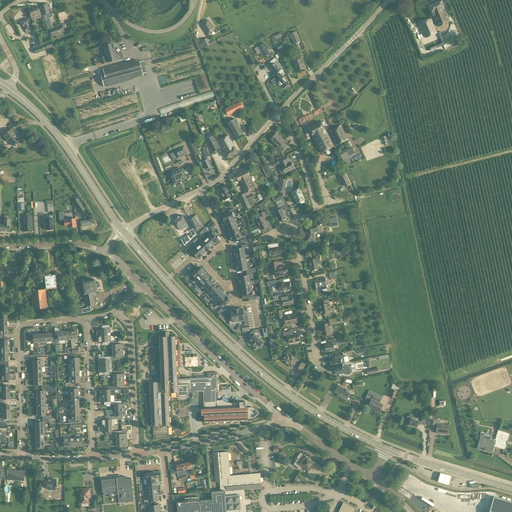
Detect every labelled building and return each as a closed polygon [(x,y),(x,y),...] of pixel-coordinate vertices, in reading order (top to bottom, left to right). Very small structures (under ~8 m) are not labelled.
[(441,1),(429,6),(437,26),(449,22),(441,1)] [(49,11),(47,4),(40,6),(44,20),(45,20),(45,19),(50,18),(53,16),(51,10),(49,11)] [(32,19),(41,16),(37,7),(29,10),(32,19)] [(32,28),(29,19),(21,22),(25,31),(25,30),(26,33),(33,31),(32,28)] [(437,33),(440,32),(438,28),(435,29),(431,19),(419,24),(425,38),(437,33)] [(215,29),(208,20),(201,25),(207,34),(215,29)] [(64,24),(61,25),(50,30),(52,36),(63,31),(62,28),(65,27),(64,24)] [(291,38),(294,44),(300,41),(296,32),(289,34),(291,39),(291,38)] [(210,45),(207,38),(200,41),(201,43),(198,45),(200,49),(210,45)] [(113,44),(103,46),(106,56),(100,57),(102,64),(123,59),(121,52),(115,54),(113,44)] [(45,50),(43,46),(33,49),(35,54),(45,50)] [(297,71),(305,68),(300,57),(292,60),(297,71)] [(273,64),(271,66),(276,71),(277,70),(279,72),(284,68),(275,58),(271,61),(273,64)] [(103,69),(104,74),(101,75),(104,87),(143,77),(142,74),(146,73),(143,61),(139,62),(139,61),(103,69)] [(276,79),(278,82),(284,88),(289,84),(283,78),(283,77),(281,75),(276,79)] [(135,85),(123,89),(125,95),(141,90),(140,88),(136,89),(135,85)] [(228,116),(243,108),(239,102),(224,109),(228,116)] [(228,118),(225,120),(227,124),(226,124),(230,129),(235,138),(240,135),(241,135),(242,135),(242,134),(243,133),(235,119),(230,122),(228,118)] [(309,129),(314,139),(326,133),(323,127),(323,126),(326,125),(324,121),(309,129)] [(336,145),(348,139),(341,126),(329,131),(336,145)] [(20,139),(11,129),(4,136),(13,146),(20,139)] [(285,141),(276,133),(270,140),(277,146),(276,148),(281,153),(286,147),(283,143),(285,141)] [(333,147),(326,133),(314,139),(321,153),(333,147)] [(216,142),(214,138),(212,136),(205,140),(212,153),(219,148),(216,142)] [(227,136),(221,139),(218,141),(227,158),(237,153),(227,136)] [(119,143),(113,147),(116,150),(115,151),(118,157),(124,153),(123,153),(125,152),(119,143)] [(174,152),(170,154),(173,160),(177,158),(177,159),(186,155),(183,147),(174,151),(174,152)] [(202,162),(206,169),(211,166),(208,160),(211,159),(209,155),(210,154),(207,150),(207,149),(205,150),(203,151),(205,155),(204,156),(205,158),(204,159),(205,160),(202,162)] [(341,158),(346,166),(349,164),(343,152),(339,154),(341,158)] [(282,161),(279,162),(282,166),(281,167),(284,173),(285,173),(288,172),(288,171),(293,168),(293,167),(293,166),(292,164),(291,163),(290,162),(289,163),(288,161),(289,160),(287,156),(281,159),(282,161)] [(142,164),(136,166),(140,176),(150,172),(147,163),(148,162),(147,158),(141,160),(142,164)] [(124,166),(115,172),(118,177),(122,175),(123,176),(128,173),(124,166)] [(174,184),(175,183),(179,181),(179,182),(182,181),(182,180),(186,178),(182,169),(171,174),(170,174),(170,175),(174,183),(174,184)] [(246,198),(244,193),(255,188),(247,170),(235,175),(244,193),(238,196),(245,210),(250,208),(255,206),(251,196),(246,198)] [(340,176),(345,187),(352,184),(346,173),(340,176)] [(160,177),(149,181),(151,188),(155,187),(155,188),(152,189),(156,200),(164,197),(160,186),(158,187),(158,185),(162,184),(160,177)] [(226,187),(219,191),(224,200),(231,197),(232,199),(235,198),(232,192),(229,193),(226,187)] [(132,189),(125,194),(131,203),(138,199),(132,189)] [(304,200),(299,189),(292,192),(295,198),(294,198),(297,204),(304,200)] [(74,200),(73,201),(76,205),(75,206),(80,213),(86,210),(78,198),(74,200)] [(286,218),(283,212),(288,209),(285,204),(278,207),(279,210),(274,212),(279,221),(286,218)] [(228,213),(222,216),(224,221),(233,218),(236,217),(234,211),(235,211),(233,208),(228,211),(228,213)] [(267,227),(264,219),(267,217),(264,211),(258,214),(260,218),(256,220),(260,230),(267,227)] [(32,216),(29,216),(29,214),(28,213),(26,214),(25,214),(26,216),(22,216),(23,232),(32,231),(32,216)] [(9,215),(4,215),(3,225),(0,225),(0,231),(8,231),(9,215)] [(181,215),(174,219),(180,230),(181,231),(184,229),(183,228),(188,226),(181,215)] [(194,217),(189,220),(195,232),(204,227),(201,221),(197,223),(194,217)] [(331,228),(338,226),(336,217),(329,219),(331,228)] [(68,219),(64,220),(65,226),(69,226),(69,228),(75,227),(75,223),(76,223),(75,218),(68,219)] [(235,222),(233,218),(224,221),(226,226),(235,223),(235,222)] [(235,223),(226,226),(228,231),(237,228),(238,227),(236,222),(235,222),(235,223)] [(305,233),(307,242),(315,240),(314,235),(315,235),(316,233),(316,232),(322,231),(320,222),(311,223),(312,226),(306,227),(307,232),(305,233)] [(191,234),(181,240),(184,246),(196,235),(193,228),(189,230),(191,234)] [(230,236),(239,233),(237,228),(228,231),(230,236)] [(212,233),(207,237),(211,241),(214,244),(218,240),(212,233)] [(241,238),(239,233),(230,236),(231,239),(232,239),(233,241),(241,238)] [(207,237),(204,241),(207,244),(210,248),(210,247),(214,244),(211,241),(207,237)] [(204,241),(200,244),(203,248),(206,251),(206,252),(210,248),(210,247),(210,248),(207,244),(204,241)] [(275,243),(268,245),(269,251),(271,250),(272,255),(284,253),(282,246),(276,247),(275,243)] [(203,248),(200,244),(196,248),(202,255),(206,251),(203,248)] [(235,252),(234,252),(234,255),(235,255),(244,253),(244,248),(248,247),(247,244),(241,245),(242,248),(234,249),(235,252)] [(188,248),(185,250),(190,255),(193,253),(198,259),(202,255),(196,248),(191,252),(188,248)] [(312,257),(313,260),(309,261),(311,270),(318,269),(317,265),(321,264),(320,261),(319,256),(312,257)] [(287,274),(286,266),(282,267),(282,266),(278,266),(277,261),(269,263),(267,263),(268,266),(269,265),(270,271),(275,270),(276,276),(287,274)] [(237,265),(236,266),(237,269),(238,269),(238,271),(245,270),(246,273),(252,272),(252,269),(250,269),(249,263),(246,264),(237,266),(237,265)] [(192,274),(195,278),(203,271),(199,267),(192,273),(190,271),(185,275),(188,277),(192,274)] [(20,269),(5,268),(5,276),(12,276),(12,279),(16,279),(16,276),(19,276),(20,269)] [(199,281),(206,275),(203,271),(195,278),(194,279),(198,283),(199,282),(199,281)] [(249,281),(248,276),(253,275),(252,272),(246,273),(246,276),(239,277),(240,280),(239,280),(239,283),(240,283),(249,281)] [(44,276),(45,290),(31,291),(33,310),(47,308),(46,292),(48,291),(47,290),(58,288),(57,283),(60,283),(60,278),(57,278),(56,275),(44,276)] [(210,279),(206,275),(199,281),(199,282),(203,285),(210,279)] [(314,281),(316,290),(327,288),(325,277),(317,279),(317,280),(314,281)] [(210,278),(210,279),(203,285),(207,290),(214,283),(212,281),(213,281),(210,278)] [(89,295),(89,294),(97,292),(97,288),(100,288),(99,283),(96,283),(95,280),(82,282),(85,294),(86,294),(86,295),(85,296),(87,307),(95,305),(93,294),(89,295)] [(280,291),(290,289),(289,282),(281,283),(280,280),(267,282),(268,286),(271,286),(278,284),(280,291)] [(219,289),(219,288),(217,286),(216,286),(215,284),(207,292),(211,296),(219,289)] [(222,293),(219,289),(211,296),(215,300),(215,299),(222,293)] [(226,296),(222,293),(215,299),(219,303),(226,297),(226,296)] [(292,297),(286,298),(286,294),(275,296),(276,300),(281,299),(282,306),(293,304),(292,297)] [(219,303),(223,307),(230,300),(226,296),(226,297),(219,303)] [(321,314),(324,313),(324,317),(331,315),(331,312),(329,303),(328,303),(327,300),(320,302),(320,305),(319,305),(321,314)] [(239,323),(239,322),(238,320),(236,309),(233,310),(233,311),(230,311),(232,318),(228,319),(230,325),(239,323)] [(239,322),(244,321),(245,324),(248,324),(247,316),(244,316),(242,309),(239,309),(236,309),(238,320),(239,322)] [(276,319),(283,318),(282,310),(275,311),(276,319)] [(285,324),(296,322),(295,314),(284,316),(285,324)] [(324,320),(325,324),(321,325),(323,335),(330,334),(329,326),(332,325),(331,323),(331,319),(324,320)] [(97,336),(108,336),(107,330),(109,330),(109,327),(102,327),(102,330),(97,330),(97,336)] [(7,328),(0,328),(0,337),(7,338),(7,334),(8,334),(9,334),(8,332),(8,331),(7,331),(7,328)] [(72,350),(72,353),(79,353),(78,348),(75,348),(75,343),(75,342),(75,341),(74,340),(74,339),(77,339),(77,336),(78,336),(78,335),(78,332),(77,331),(76,332),(76,331),(70,331),(71,340),(72,348),(71,348),(72,350)] [(263,344),(262,344),(263,342),(256,336),(258,334),(255,331),(252,331),(248,336),(251,338),(249,339),(252,342),(252,343),(255,346),(256,345),(259,347),(260,346),(260,347),(263,344)] [(298,333),(293,334),(292,331),(283,332),(284,339),(287,338),(288,343),(295,341),(295,342),(300,341),(300,340),(298,333)] [(61,354),(61,350),(60,350),(60,342),(65,342),(65,340),(64,332),(57,332),(58,337),(55,337),(56,345),(57,354),(61,354)] [(230,403),(228,402),(226,402),(224,401),(221,399),(221,400),(216,400),(216,391),(218,391),(217,377),(216,377),(216,375),(217,375),(217,372),(210,372),(210,375),(211,375),(211,377),(175,379),(175,375),(177,375),(175,336),(169,337),(168,332),(165,332),(165,337),(159,337),(161,375),(162,375),(163,382),(149,383),(151,426),(153,426),(153,435),(156,435),(156,437),(158,437),(161,437),(163,437),(164,437),(166,436),(166,435),(168,435),(168,425),(169,425),(168,393),(175,393),(175,398),(177,398),(177,399),(179,400),(181,400),(183,400),(185,400),(186,399),(187,399),(187,398),(187,397),(189,397),(189,392),(203,392),(204,409),(201,409),(201,415),(204,415),(204,422),(208,422),(208,420),(211,420),(211,421),(216,421),(216,420),(218,420),(218,421),(223,421),(223,420),(226,420),(226,421),(230,421),(230,419),(233,419),(233,421),(237,420),(237,419),(240,419),(240,420),(244,420),(244,419),(251,419),(252,418),(253,418),(255,417),(256,416),(257,416),(259,413),(252,407),(247,407),(247,405),(245,405),(245,402),(230,403)] [(53,345),(56,345),(55,337),(52,337),(51,333),(45,334),(46,342),(52,341),(53,345)] [(108,336),(97,336),(97,342),(101,342),(102,345),(110,345),(110,342),(111,342),(111,340),(110,340),(108,340),(108,336)] [(335,339),(328,340),(329,343),(324,344),(325,346),(324,348),(324,350),(325,350),(326,352),(334,350),(333,345),(336,345),(335,339)] [(110,342),(110,345),(112,345),(112,351),(123,350),(123,344),(118,344),(118,341),(111,342),(110,342)] [(110,360),(111,360),(119,360),(119,358),(122,357),(123,356),(123,350),(112,351),(112,356),(110,357),(110,360)] [(299,361),(297,359),(290,354),(289,356),(286,353),(281,360),(291,367),(293,364),(295,366),(300,370),(304,364),(299,360),(299,361)] [(334,357),(327,359),(328,363),(330,363),(330,365),(344,362),(342,353),(334,355),(334,357)] [(70,358),(71,364),(79,364),(79,358),(77,358),(77,355),(67,355),(67,358),(70,358)] [(33,360),(33,366),(41,366),(41,360),(44,360),(44,357),(37,357),(37,360),(33,360)] [(98,360),(98,366),(109,366),(109,363),(111,362),(111,360),(110,360),(110,357),(102,357),(102,360),(98,360)] [(2,364),(0,363),(0,373),(8,373),(8,366),(2,367),(2,364)] [(342,367),(341,363),(330,365),(331,371),(337,370),(337,375),(345,373),(346,374),(347,375),(348,375),(349,375),(350,374),(351,373),(351,371),(352,370),(351,369),(351,368),(350,367),(345,366),(345,367),(342,367)] [(109,366),(98,366),(99,372),(103,372),(103,375),(111,375),(111,371),(112,371),(112,369),(109,369),(109,366)] [(111,371),(111,375),(113,375),(114,381),(124,380),(124,374),(120,374),(120,371),(112,371),(111,371)] [(0,379),(0,383),(3,383),(2,380),(8,380),(8,373),(0,373),(0,376),(0,380),(0,379)] [(65,383),(65,386),(73,386),(73,383),(80,383),(80,376),(71,377),(72,383),(65,383)] [(41,385),(41,388),(52,388),(52,384),(42,385),(42,379),(34,379),(34,385),(41,385)] [(112,386),(112,390),(115,390),(121,389),(120,386),(124,386),(124,380),(114,381),(114,384),(112,384),(112,386)] [(388,396),(392,398),(396,399),(398,391),(400,386),(393,384),(391,389),(391,388),(388,396)] [(339,396),(346,400),(349,402),(351,398),(348,396),(350,393),(346,391),(346,390),(338,385),(334,392),(339,394),(339,396)] [(73,386),(65,386),(65,389),(70,389),(70,395),(78,395),(78,389),(73,389),(73,386)] [(112,386),(103,387),(104,390),(99,390),(100,396),(113,395),(115,395),(115,390),(112,390),(112,386)] [(52,388),(41,388),(41,391),(36,391),(36,397),(45,397),(45,391),(52,391),(52,388)] [(0,402),(3,402),(3,399),(9,399),(9,392),(1,393),(0,392),(0,402)] [(112,401),(114,401),(113,395),(100,396),(100,402),(104,402),(104,405),(105,405),(112,405),(112,401)] [(373,396),(371,399),(368,406),(373,409),(372,410),(379,413),(383,404),(379,403),(380,400),(373,396)] [(112,401),(112,405),(114,404),(115,410),(125,410),(125,404),(121,404),(121,401),(112,401)] [(3,402),(0,402),(0,405),(1,405),(1,412),(0,411),(0,412),(10,412),(9,405),(3,405),(3,402)] [(42,416),(42,419),(50,419),(50,416),(45,416),(45,410),(37,410),(37,416),(42,416)] [(125,410),(115,410),(113,410),(113,416),(113,420),(122,419),(122,416),(126,416),(125,410)] [(10,418),(10,412),(0,412),(0,414),(1,415),(2,418),(0,418),(0,422),(4,422),(4,419),(10,418)] [(79,414),(71,414),(68,414),(68,423),(78,423),(78,420),(81,420),(81,417),(79,417),(79,414)] [(101,426),(111,425),(111,420),(113,420),(113,416),(105,417),(105,420),(101,420),(101,426)] [(409,425),(416,427),(417,423),(424,425),(426,418),(422,417),(421,422),(410,419),(409,425)] [(35,428),(44,428),(44,422),(50,422),(50,419),(42,419),(42,422),(35,422),(35,428)] [(440,421),(433,420),(432,427),(436,427),(435,433),(448,435),(449,426),(439,425),(440,421)] [(106,435),(114,434),(114,431),(112,431),(111,425),(101,426),(101,432),(105,432),(106,435)] [(495,441),(480,437),(477,449),(491,453),(494,446),(504,449),(509,433),(498,430),(495,441)] [(114,431),(114,434),(114,440),(116,440),(127,440),(126,434),(122,434),(122,431),(114,431)] [(70,435),(60,436),(61,443),(64,443),(64,447),(70,447),(70,438),(70,435)] [(245,511),(245,505),(247,505),(247,504),(250,504),(249,499),(247,500),(247,499),(245,499),(244,489),(261,488),(261,484),(260,473),(230,476),(228,452),(217,453),(217,452),(213,453),(215,482),(220,482),(220,491),(211,492),(212,500),(209,501),(209,500),(199,501),(199,500),(196,501),(196,500),(196,501),(192,501),(188,501),(185,502),(185,501),(185,502),(177,503),(178,511),(245,511)] [(306,456),(305,457),(300,453),(297,457),(298,458),(294,463),(295,464),(294,465),(299,469),(303,468),(303,467),(308,471),(307,475),(313,480),(319,472),(319,473),(323,469),(315,462),(314,463),(306,456)] [(183,464),(184,469),(186,477),(190,476),(190,479),(195,477),(194,473),(191,474),(190,471),(192,471),(191,468),(193,467),(192,465),(191,465),(190,462),(183,464)] [(185,474),(184,469),(183,464),(176,465),(177,474),(178,474),(178,476),(185,474)] [(23,471),(7,470),(6,480),(7,480),(7,481),(7,482),(8,483),(9,484),(10,484),(11,484),(12,483),(13,483),(14,482),(14,481),(14,480),(23,481),(23,471)] [(451,475),(440,472),(437,480),(448,483),(451,475)] [(122,477),(116,478),(116,479),(118,493),(118,503),(134,502),(132,479),(127,479),(122,479),(122,477)] [(56,479),(43,479),(43,488),(51,488),(51,487),(56,487),(56,479)] [(108,479),(102,480),(103,495),(109,494),(110,497),(112,497),(112,494),(118,493),(116,479),(110,479),(110,480),(108,480),(108,479)] [(88,498),(91,497),(91,498),(94,497),(93,488),(90,488),(85,488),(85,491),(79,491),(81,504),(88,503),(88,498)] [(511,511),(511,502),(493,497),(488,511),(511,511)] [(353,511),(356,509),(343,502),(339,511),(338,511),(353,511)]
